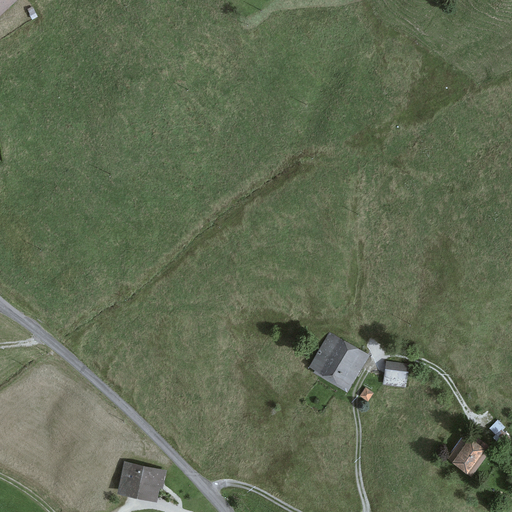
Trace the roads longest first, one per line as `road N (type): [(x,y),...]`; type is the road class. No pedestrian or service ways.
road 1 (track): [(498,447),(440,370),(385,355),(355,398),(366,511)]
road 2 (unclassified): [(226,511),(101,385),(0,303)]
